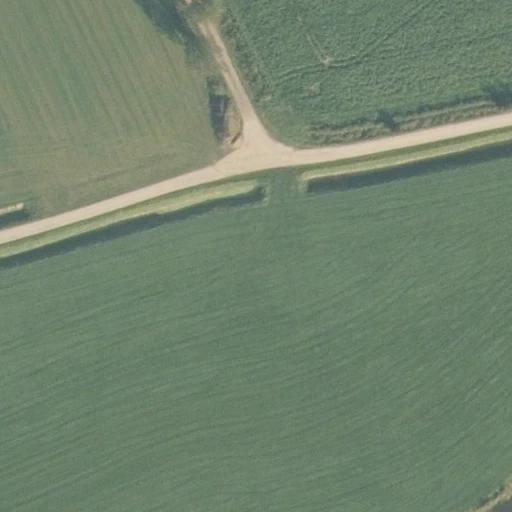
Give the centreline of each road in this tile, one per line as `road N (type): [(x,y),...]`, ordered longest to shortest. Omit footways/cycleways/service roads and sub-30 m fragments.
road 1 (unclassified): [(0,240),(207,179),(511,115)]
road 2 (track): [(269,167),(187,0)]
